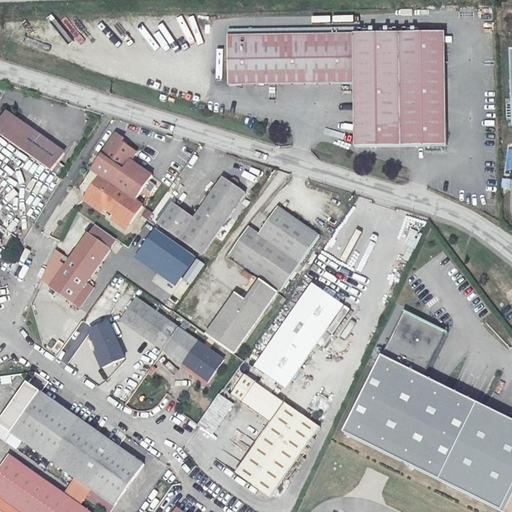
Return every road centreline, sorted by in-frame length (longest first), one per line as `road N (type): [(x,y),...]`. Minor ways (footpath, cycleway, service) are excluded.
road 1 (unknown): [(216,511),(163,432),(205,448),(265,500),(288,510),(301,506),(370,357),(409,199)]
road 2 (unclassified): [(511,254),(449,212),(0,69)]
road 3 (unclassified): [(3,335),(166,446)]
